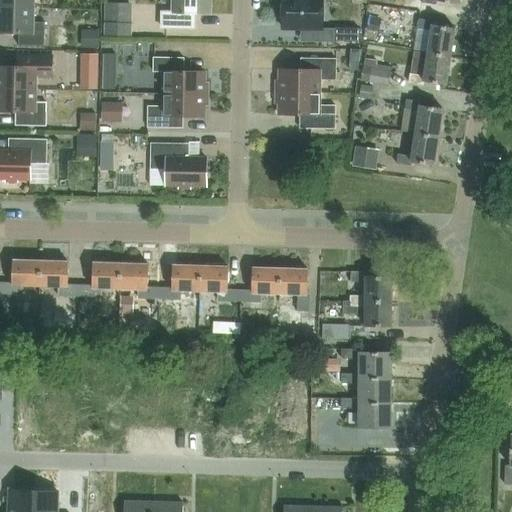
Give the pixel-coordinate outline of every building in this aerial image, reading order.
[(210,14),(210,0),(172,0),(172,12),(162,12),(161,27),(194,28),(194,14),(210,14)] [(322,29),(322,0),(282,0),(282,28),(322,29)] [(105,4),(105,23),(132,24),(132,4),(105,4)] [(35,8),(0,6),(0,33),(19,34),(19,46),(45,46),(45,23),(34,22),(35,8)] [(372,9),(371,17),(370,17),(369,25),(381,26),(383,10),(372,9)] [(418,18),(416,28),(430,30),(427,52),(450,55),(454,27),(431,24),(432,20),(418,18)] [(359,27),(335,27),(335,41),(359,41),(359,27)] [(99,49),(100,31),(82,31),(82,48),(99,49)] [(350,57),(360,57),(361,50),(350,49),(350,57)] [(445,83),(450,55),(427,52),(424,75),(410,73),(408,82),(422,84),(422,80),(445,83)] [(103,64),(115,64),(115,54),(103,54),(103,64)] [(0,89),(36,90),(36,78),(52,78),(52,56),(16,55),(16,67),(0,67),(0,89)] [(163,94),(207,95),(207,83),(204,83),(204,72),(183,72),(183,58),(153,58),(153,72),(164,72),(163,94)] [(275,92),(319,93),(319,80),(335,80),(336,59),(300,58),(300,70),(279,70),(279,80),(275,80),(275,92)] [(364,62),(361,80),(388,84),(391,66),(364,62)] [(77,70),(77,88),(95,88),(95,70),(77,70)] [(361,85),(359,98),(371,100),(373,87),(361,85)] [(35,103),(36,90),(0,89),(0,111),(16,112),(15,127),(46,127),(46,103),(35,103)] [(319,105),(319,93),(275,92),(275,104),(278,104),(278,114),(300,115),(299,128),(335,129),(335,105),(319,105)] [(207,106),(207,95),(163,94),(163,107),(147,106),(147,128),(183,128),(183,117),(204,117),(204,106),(207,106)] [(406,100),(404,109),(418,111),(415,133),(437,136),(442,108),(419,105),(419,102),(406,100)] [(122,122),(123,104),(102,103),(102,122),(122,122)] [(81,114),(80,130),(96,131),(96,115),(81,114)] [(398,154),(397,163),(409,165),(410,161),(433,164),(437,136),(415,133),(411,156),(398,154)] [(78,134),(78,156),(96,157),(97,135),(78,134)] [(0,151),(0,179),(5,179),(5,182),(18,183),(18,180),(30,180),(31,164),(46,165),(47,140),(16,140),(16,152),(0,151)] [(102,143),(101,153),(114,153),(114,143),(102,143)] [(150,144),(150,170),(166,170),(166,186),(178,186),(178,189),(191,189),(191,186),(206,186),(206,159),(189,158),(189,144),(150,144)] [(375,168),(377,149),(354,146),(351,165),(375,168)] [(0,261),(0,293),(15,294),(16,262),(0,261)] [(28,262),(27,295),(53,295),(54,263),(28,262)] [(53,295),(52,306),(79,307),(80,264),(54,263),(53,295)] [(80,264),(79,307),(105,308),(107,265),(80,264)] [(134,265),(132,308),(159,309),(160,266),(134,265)] [(160,266),(159,309),(185,310),(186,299),(187,267),(160,266)] [(187,267),(186,299),(211,300),(212,268),(187,267)] [(226,268),(225,300),(250,301),(251,269),(226,268)] [(250,301),(249,312),(276,313),(277,270),(251,269),(250,301)] [(277,270),(276,313),(303,313),(304,270),(277,270)] [(351,271),(351,282),(365,282),(365,297),(365,301),(392,301),(393,275),(365,275),(365,272),(351,271)] [(351,302),(343,302),(343,315),(358,315),(358,308),(365,308),(365,326),(392,326),(392,301),(365,301),(365,297),(351,297),(351,302)] [(323,318),(323,337),(350,337),(350,318),(323,318)] [(59,341),(59,351),(69,352),(69,342),(59,341)] [(73,342),(73,352),(83,352),(83,342),(73,342)] [(343,350),(343,359),(359,359),(359,374),(359,378),(392,378),(392,353),(361,352),(361,350),(343,350)] [(324,359),(323,373),(340,374),(340,359),(324,359)] [(342,374),(342,384),(359,384),(359,399),(359,403),(392,403),(392,378),(359,378),(359,374),(342,374)] [(43,387),(42,434),(68,435),(69,388),(43,387)] [(69,388),(68,435),(94,436),(95,388),(69,388)] [(342,399),(342,409),(358,409),(358,428),(391,429),(392,403),(359,403),(359,399),(342,399)] [(33,511),(34,491),(10,490),(9,511),(33,511)] [(34,491),(33,511),(57,511),(58,492),(34,491)] [(124,502),(123,511),(153,511),(154,503),(124,502)] [(154,503),(153,511),(183,511),(184,503),(154,503)]
